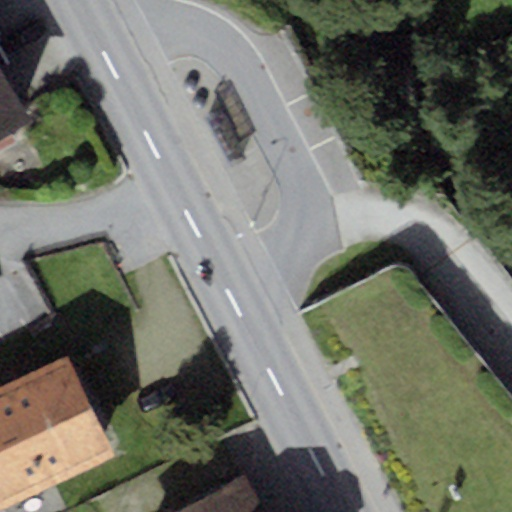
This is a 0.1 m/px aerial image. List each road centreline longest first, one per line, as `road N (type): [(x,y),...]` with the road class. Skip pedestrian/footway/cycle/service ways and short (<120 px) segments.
road 1 (primary): [(344,511),(178,191)]
road 2 (primary): [(178,191),(76,0)]
road 3 (residential): [(178,191),(143,213),(82,226),(0,227)]
